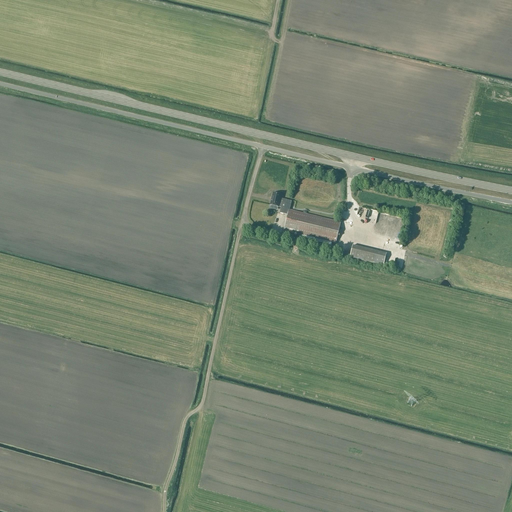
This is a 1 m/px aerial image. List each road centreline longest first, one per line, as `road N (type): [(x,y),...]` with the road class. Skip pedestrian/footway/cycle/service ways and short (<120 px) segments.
road 1 (secondary): [(511,190),(0,72)]
road 2 (unclassified): [(511,202),(0,84)]
road 3 (unknown): [(262,146),(247,226),(344,247)]
